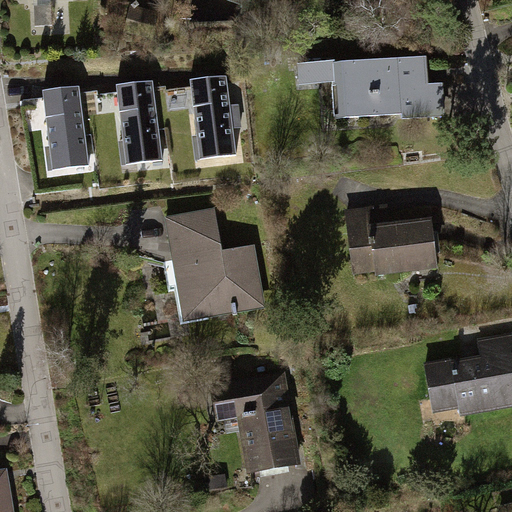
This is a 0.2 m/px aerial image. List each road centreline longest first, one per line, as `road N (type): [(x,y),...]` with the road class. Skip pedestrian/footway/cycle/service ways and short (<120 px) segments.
road 1 (residential): [(0,177),(55,511)]
road 2 (residential): [(469,0),(511,158)]
